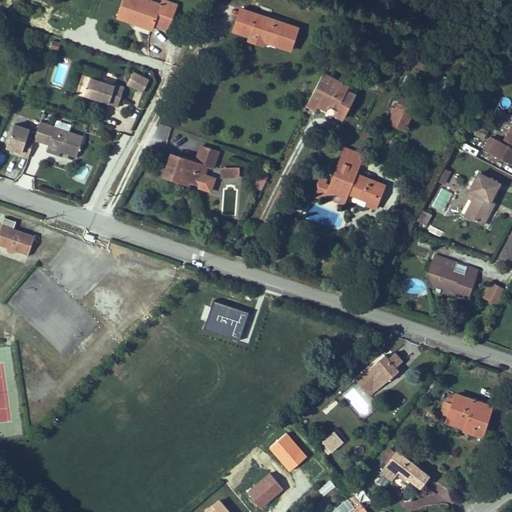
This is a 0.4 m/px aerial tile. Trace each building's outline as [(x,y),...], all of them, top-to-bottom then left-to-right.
[(162,0),(161,4),(152,0),(123,0),(117,18),(151,30),(153,26),(169,31),(178,3),(168,0),(162,0)] [(299,27),(241,5),(232,28),(249,34),(248,36),(253,38),(253,40),(259,43),(259,41),(264,42),(265,40),(268,32),(280,36),(277,44),(290,49),(299,27)] [(280,36),(268,32),(265,40),(277,44),(280,36)] [(49,49),(58,51),(60,43),(51,41),(49,49)] [(149,79),(133,71),(127,83),(143,91),(149,79)] [(307,106),(343,123),(357,94),(348,90),(350,86),(323,73),(307,106)] [(92,77),(83,74),(79,84),(88,87),(92,77)] [(112,85),(92,77),(88,87),(79,84),(76,92),(116,106),(123,86),(113,82),(112,85)] [(388,126),(408,131),(414,105),(394,100),(388,126)] [(43,122),(37,139),(52,144),(51,147),(79,157),(86,136),(43,122)] [(511,124),(503,142),(496,138),(490,150),(511,161),(511,124)] [(29,138),(31,129),(14,125),(7,152),(29,158),(33,139),(29,138)] [(155,138),(166,142),(170,128),(159,125),(155,138)] [(496,138),(490,135),(484,147),(490,150),(496,138)] [(219,148),(201,142),(195,160),(170,152),(163,174),(177,178),(177,175),(191,179),(202,182),(207,164),(213,166),(219,148)] [(465,144),(463,149),(476,155),(478,150),(465,144)] [(337,167),(332,180),(320,176),(315,191),(326,195),(329,188),(346,195),(348,191),(369,199),(373,190),(382,194),(386,183),(356,172),(363,154),(346,147),(337,167)] [(240,168),(221,167),(221,178),(240,178),(240,168)] [(468,191),(475,194),(464,214),(478,222),(487,204),(486,204),(489,200),(498,183),(478,173),(468,191)] [(191,179),(177,175),(177,178),(190,183),(191,179)] [(346,195),(329,188),(326,195),(344,201),(346,195)] [(373,190),(369,199),(368,204),(377,207),(382,194),(373,190)] [(326,195),(315,191),(313,196),(321,199),(326,195)] [(487,204),(478,222),(482,224),(493,202),(489,200),(486,204),(487,204)] [(425,210),(419,221),(426,224),(431,213),(425,210)] [(33,236),(13,229),(15,222),(3,218),(0,228),(0,244),(28,253),(33,236)] [(480,269),(436,255),(429,275),(433,288),(433,286),(454,292),(453,294),(470,300),(480,269)] [(497,304),(506,287),(492,282),(484,298),(497,304)] [(433,288),(453,294),(454,292),(433,286),(433,288)] [(240,341),(249,313),(214,301),(204,329),(240,341)] [(395,350),(389,356),(385,353),(358,379),(367,390),(374,383),(385,374),(390,380),(401,369),(398,367),(404,360),(395,350)] [(390,380),(385,374),(374,383),(379,389),(390,380)] [(446,423),(483,435),(494,405),(456,393),(453,402),(450,410),(446,423)] [(450,410),(453,402),(446,399),(443,408),(450,410)] [(335,431),(319,445),(328,456),(344,443),(335,431)] [(392,479),(401,467),(422,483),(430,473),(398,450),(382,471),(392,479)] [(422,483),(401,467),(398,471),(419,486),(422,483)] [(366,506),(371,500),(360,490),(355,496),(366,506)] [(230,511),(219,500),(206,511),(230,511)]
